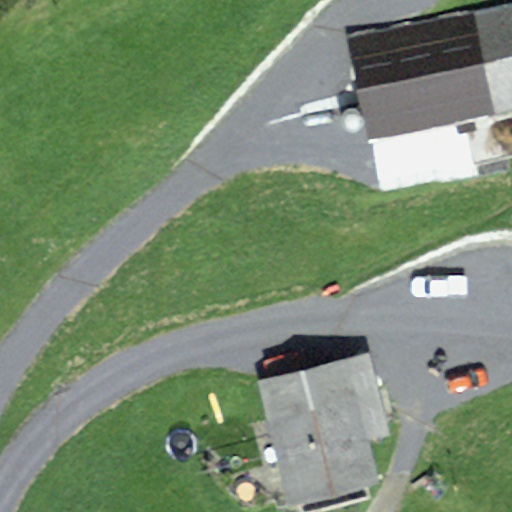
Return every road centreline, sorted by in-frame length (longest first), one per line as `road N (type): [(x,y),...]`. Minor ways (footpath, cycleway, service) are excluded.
road 1 (residential): [(0,497),(39,440),(78,404),(156,356),(257,331),(352,320),(511,331)]
road 2 (track): [(511,205),(474,222),(420,309),(406,460),(381,511)]
